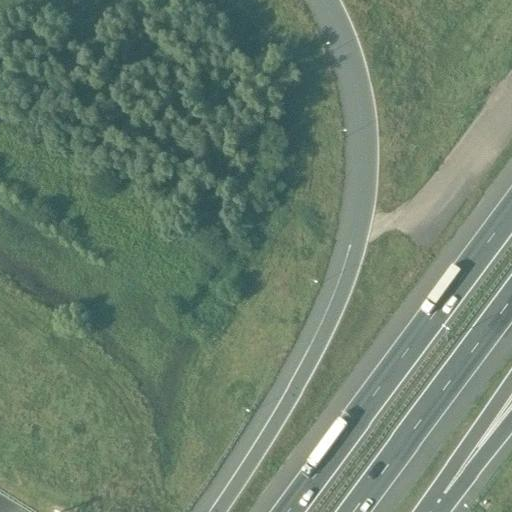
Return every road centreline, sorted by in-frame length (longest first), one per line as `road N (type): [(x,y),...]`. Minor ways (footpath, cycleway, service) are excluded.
road 1 (motorway): [(332,0),(358,60),(369,124),(362,232),(336,308),(298,381),(216,511)]
road 2 (motorway): [(511,209),(286,511)]
road 3 (motorway): [(352,511),(511,298)]
road 4 (track): [(511,89),(420,209),(362,232)]
road 5 (motorway): [(441,483),(511,381)]
